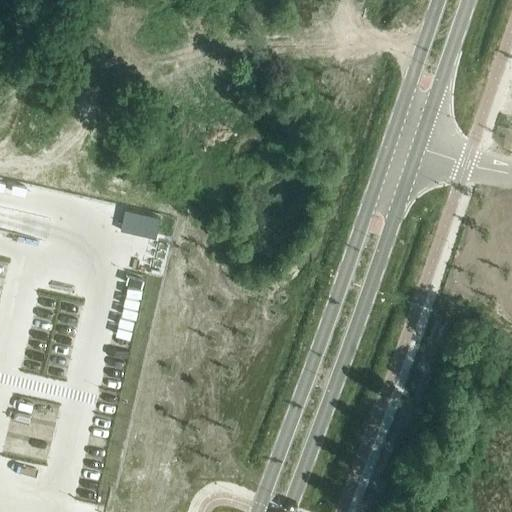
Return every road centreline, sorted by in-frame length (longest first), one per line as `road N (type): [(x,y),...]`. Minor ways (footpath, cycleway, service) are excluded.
road 1 (unclassified): [(287,511),(470,0)]
road 2 (unclassified): [(439,0),(256,511)]
